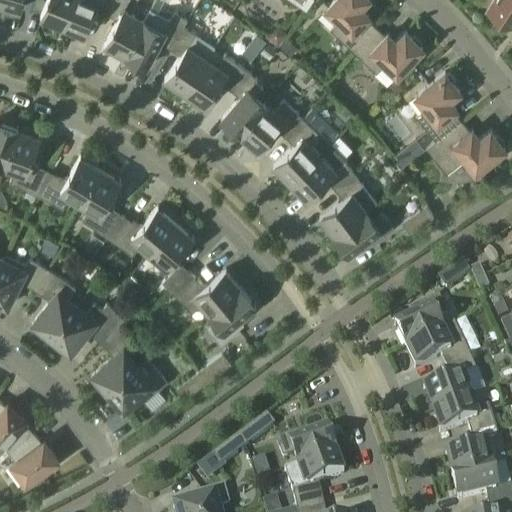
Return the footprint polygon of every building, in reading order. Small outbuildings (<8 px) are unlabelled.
[(0,0),(0,4),(19,10),(21,0),(0,0)] [(46,0),(40,17),(62,26),(72,0),(46,0)] [(72,0),(62,26),(84,35),(95,8),(106,13),(112,0),(72,0)] [(112,0),(106,13),(118,19),(104,44),(124,56),(143,21),(123,10),(127,0),(112,0)] [(329,28),(353,50),(376,26),(366,17),(368,15),(360,7),(366,0),(333,0),(326,8),(338,20),(329,28)] [(511,25),(511,23),(511,0),(493,0),(487,10),(511,25)] [(143,21),(124,56),(145,67),(159,41),(170,48),(183,26),(187,19),(175,11),(164,32),(143,21)] [(164,78),(184,92),(206,59),(207,60),(215,47),(195,33),(183,26),(170,48),(181,54),(164,78)] [(376,26),(353,50),(376,72),(385,64),(397,75),(422,47),(420,45),(421,43),(414,36),(412,38),(405,31),(396,41),(387,33),(385,35),(376,26)] [(206,59),(184,92),(203,105),(219,81),(229,89),(245,68),(224,52),(215,66),(207,60),(206,59)] [(245,68),(229,89),(240,96),(221,118),(239,134),(264,104),(255,96),(263,88),(255,81),(257,78),(245,68)] [(416,115),(435,140),(435,141),(462,120),(454,110),(456,109),(449,99),(459,91),(453,83),(455,81),(449,73),(447,75),(445,72),(415,95),(425,108),(416,115)] [(264,104),(239,134),(257,149),(276,127),(285,136),(302,117),(283,99),(273,111),(264,104)] [(302,117),(285,136),(294,144),(273,164),(289,182),(330,143),(321,135),(302,117)] [(0,162),(4,164),(17,127),(0,120),(0,162)] [(435,141),(435,140),(426,148),(446,173),(465,159),(475,172),(485,164),(487,165),(497,158),(495,156),(505,148),(502,145),(504,144),(498,136),(496,137),(490,129),(479,138),(472,128),(470,130),(462,120),(435,141)] [(17,127),(4,164),(15,168),(9,182),(24,188),(36,194),(48,170),(30,161),(39,135),(17,127)] [(334,188),(354,172),(345,161),(335,149),(330,143),(289,182),(305,199),(327,178),(334,188)] [(404,149),(394,156),(402,165),(411,158),(404,149)] [(48,170),(36,194),(49,200),(63,208),(70,195),(80,201),(100,167),(80,155),(66,179),(48,170)] [(100,167),(80,201),(90,207),(83,220),(96,229),(107,237),(123,215),(107,203),(121,179),(100,167)] [(377,201),(363,183),(354,172),(334,188),(342,198),(319,216),(334,235),(365,211),(364,210),(377,201)] [(123,215),(107,237),(119,245),(131,255),(141,243),(150,251),(176,221),(158,205),(140,226),(123,215)] [(411,232),(434,216),(427,205),(403,221),(411,232)] [(365,211),(334,235),(348,254),(370,237),(374,242),(393,227),(382,212),(372,220),(365,211)] [(176,221),(150,251),(159,258),(155,263),(164,270),(193,236),(176,221)] [(6,254),(4,258),(3,258),(0,265),(0,303),(5,306),(19,279),(35,290),(48,268),(30,257),(26,264),(16,259),(14,258),(6,254)] [(171,290),(190,271),(181,262),(162,281),(171,290)] [(469,274),(462,263),(438,278),(439,279),(445,289),(469,274)] [(479,266),(470,270),(475,281),(484,277),(479,266)] [(48,268),(35,290),(50,300),(32,323),(50,338),(76,305),(67,297),(75,287),(66,280),(48,268)] [(210,312),(241,286),(225,268),(204,286),(190,271),(171,290),(180,300),(191,312),(203,303),(210,312)] [(480,292),(489,288),(484,277),(475,281),(480,292)] [(241,286),(210,312),(218,321),(208,329),(220,343),(238,327),(234,322),(256,305),(241,286)] [(502,304),(498,296),(489,300),(499,320),(508,315),(503,304),(502,304)] [(404,349),(440,331),(435,321),(446,316),(438,299),(416,309),(419,315),(394,327),(404,349)] [(76,305),(50,338),(68,352),(87,329),(100,342),(118,324),(124,318),(107,302),(102,308),(94,302),(86,312),(76,305)] [(511,325),(509,319),(500,323),(509,343),(511,341),(511,325)] [(106,392),(138,365),(131,356),(141,348),(118,324),(100,342),(114,355),(91,374),(106,392)] [(453,325),(440,331),(404,349),(414,370),(441,357),(446,368),(469,359),(464,346),(453,325)] [(199,370),(207,380),(229,363),(221,353),(199,370)] [(147,357),(138,365),(106,392),(121,410),(144,391),(148,396),(167,381),(155,366),(147,357)] [(431,412),(468,398),(460,377),(475,372),(469,359),(446,368),(450,380),(423,390),(431,412)] [(207,380),(199,370),(177,386),(185,397),(207,380)] [(470,436),(495,429),(491,415),(486,404),(478,407),(474,397),(468,398),(431,412),(439,434),(466,424),(470,436)] [(0,446),(2,444),(8,451),(32,430),(23,420),(25,418),(7,402),(5,404),(0,400),(0,446)] [(236,439),(244,449),(272,428),(265,417),(236,439)] [(451,478),(490,468),(484,446),(499,442),(495,429),(470,436),(474,448),(445,455),(451,478)] [(11,463),(25,482),(35,475),(37,478),(51,468),(48,465),(58,458),(44,439),(41,440),(32,430),(8,451),(15,459),(11,463)] [(298,466),(335,452),(327,430),(301,440),(298,434),(276,442),(282,459),(294,455),(298,466)] [(244,449),(236,439),(213,456),(221,466),(244,449)] [(296,511),(322,504),(317,484),(343,474),(335,452),(298,466),(302,477),(288,482),(292,493),(296,511)] [(488,506),(511,501),(511,498),(510,487),(495,491),(490,468),(451,478),(457,501),(485,494),(488,506)] [(173,511),(217,511),(216,509),(228,506),(223,488),(200,495),(202,501),(173,509),(173,511)] [(511,511),(511,501),(488,506),(488,511),(511,511)]
